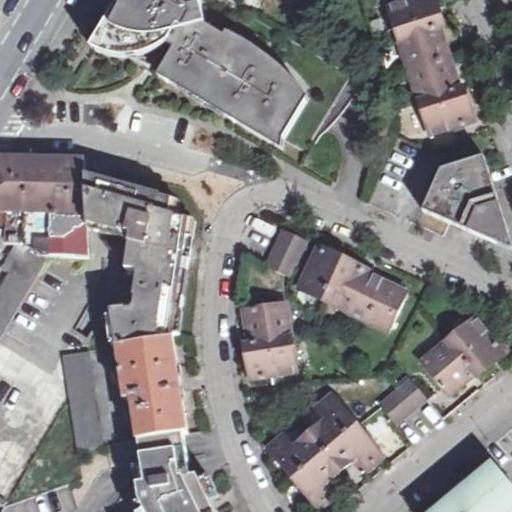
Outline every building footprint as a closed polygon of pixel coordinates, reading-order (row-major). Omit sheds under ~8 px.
[(286,142),(292,141),(322,94),(240,29),(236,35),(221,24),(218,7),(216,0),(126,0),(98,48),(131,57),(163,49),(179,43),(181,44),(183,46),(168,71),(286,142)] [(445,27),(436,0),(417,0),(390,9),(431,136),(476,121),(465,88),(461,90),(441,29),(445,27)] [(442,181),(443,183),(441,188),(436,186),(425,213),(511,250),(511,240),(486,158),(458,167),(460,171),(455,173),(453,171),(450,170),(447,171),(444,173),(442,175),(441,178),(442,181)] [(87,177),(86,161),(4,159),(0,161),(0,210),(31,211),(28,246),(49,258),(91,259),(89,224),(87,177)] [(116,310),(120,345),(178,337),(190,251),(194,219),(182,217),(183,198),(111,177),(87,177),(89,224),(113,230),(136,237),(130,269),(143,271),(137,307),(116,310)] [(292,279),(309,243),(285,231),(267,267),(292,279)] [(0,292),(0,340),(49,258),(28,246),(0,292)] [(321,248),(301,290),(389,332),(408,294),(374,278),(376,275),(321,248)] [(250,340),(292,334),(288,306),(246,312),(250,340)] [(477,320),(449,342),(476,375),(478,378),(505,356),(477,320)] [(292,334),(250,340),(251,346),(247,346),(252,380),(298,373),(292,334)] [(178,337),(120,345),(127,390),(128,398),(139,396),(145,441),(194,435),(185,381),(178,337)] [(449,342),(424,363),(451,396),(476,375),(449,342)] [(109,446),(95,349),(67,353),(81,450),(109,446)] [(381,405),(398,426),(429,401),(412,380),(381,405)] [(286,438),(272,450),(322,510),(336,498),(326,486),(359,458),(369,470),(384,458),(334,398),(320,410),(330,422),(313,436),(296,450),(286,438)] [(217,511),(215,509),(199,478),(198,467),(195,446),(195,444),(194,435),(145,441),(147,462),(137,463),(139,473),(140,482),(144,511),(217,511)] [(459,495),(438,511),(511,511),(511,478),(498,462),(459,495)]
